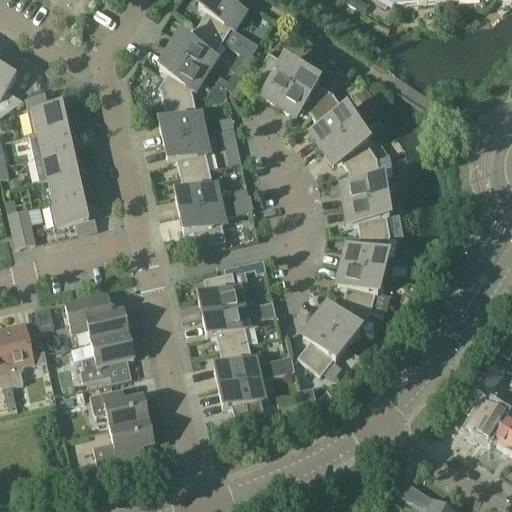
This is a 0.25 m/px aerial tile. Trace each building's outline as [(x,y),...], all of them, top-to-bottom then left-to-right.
[(197,32),(222,48),(230,34),(232,35),(243,18),(242,17),(244,13),(232,6),(230,9),(215,0),(205,0),(197,13),(205,18),(197,32)] [(395,8),(396,0),(381,0),(394,7),(394,8),(395,8)] [(418,9),(438,7),(437,0),(396,0),(395,8),(396,8),(418,6),(418,9)] [(350,7),(348,9),(356,14),(357,11),(361,5),(354,1),(350,7)] [(213,62),(222,48),(197,32),(188,46),(180,41),(169,58),(204,80),(215,63),(213,62)] [(244,43),(236,57),(248,65),(257,51),(244,43)] [(193,97),(204,80),(169,58),(158,75),(166,80),(157,94),(161,96),(164,111),(193,105),(191,96),(193,97)] [(278,111),(300,76),(283,66),(282,68),(268,58),(252,83),(266,93),(261,101),(278,111)] [(0,71),(0,122),(21,107),(5,97),(15,82),(0,71)] [(311,122),(332,99),(331,99),(316,89),(317,87),(300,76),(278,111),(295,122),(300,114),(310,121),(311,122)] [(234,78),(225,93),(228,95),(230,96),(234,91),(236,87),(240,81),(234,78)] [(236,87),(230,96),(239,102),(245,92),(236,87)] [(322,154),(356,131),(345,114),(343,116),(333,101),(333,100),(332,99),(311,122),(312,122),(318,132),(311,137),(322,154)] [(372,102),(361,109),(368,118),(378,111),(372,102)] [(163,149),(203,140),(199,120),(196,121),(193,105),(164,111),(167,127),(158,129),(163,149)] [(32,139),(66,132),(61,107),(27,115),(32,139)] [(230,121),(217,124),(220,135),(233,132),(230,121)] [(347,177),(376,165),(376,164),(375,164),(365,149),(367,148),(356,131),(322,154),(333,171),(341,165),(347,175),(347,176),(347,177)] [(41,162),(72,155),(66,132),(32,139),(32,140),(36,139),(41,162)] [(234,134),(219,138),(222,151),(225,150),(237,147),(234,134)] [(180,182),(209,176),(205,160),(207,159),(203,140),(163,149),(167,168),(176,166),(180,182)] [(46,185),(77,179),(72,155),(41,162),(46,185)] [(344,210),(385,203),(382,184),(379,184),(376,166),(377,166),(376,165),(347,177),(348,178),(348,177),(350,189),(341,191),(344,210)] [(179,220),(219,211),(215,191),(212,192),(209,176),(180,182),(183,198),(174,200),(179,220)] [(48,210),(82,202),(77,179),(46,185),(51,208),(48,209),(48,210)] [(259,187),(263,200),(276,196),(272,183),(259,187)] [(244,192),(232,195),(235,207),(247,205),(244,192)] [(82,202),(48,210),(53,234),(76,229),(78,241),(95,237),(93,225),(87,226),(82,202)] [(358,241),(389,243),(389,242),(386,224),(388,223),(385,203),(344,210),(348,230),(357,229),(359,240),(358,240),(358,241)] [(223,230),(223,228),(222,222),(252,216),(250,204),(247,205),(235,207),(219,211),(179,220),(183,239),(192,237),(196,254),(225,248),(221,231),(223,230)] [(8,219),(17,217),(14,205),(5,207),(8,219)] [(17,217),(8,219),(16,255),(34,251),(28,222),(26,219),(26,215),(17,217)] [(389,244),(389,243),(358,241),(358,242),(359,242),(356,254),(347,252),(342,271),(382,281),(387,262),(384,262),(389,244)] [(224,248),(212,251),(213,256),(226,254),(224,248)] [(202,323),(242,314),(238,295),(236,295),(232,279),(256,274),(257,277),(265,275),(263,266),(224,274),(226,280),(203,285),(207,302),(198,304),(202,323)] [(377,301),(382,281),(342,271),(337,290),(346,293),(343,304),(342,304),(342,305),(370,319),(370,318),(374,300),(377,301)] [(90,349),(128,340),(122,316),(95,322),(91,303),(66,309),(70,326),(74,325),(76,336),(87,333),(90,349)] [(369,320),(370,319),(342,305),(341,306),(342,306),(334,316),(327,310),(315,326),(347,351),(359,336),(358,334),(369,320)] [(48,312),(34,315),(37,326),(39,337),(53,334),(48,312)] [(219,357),(248,350),(244,334),(247,334),(242,314),(202,323),(206,343),(215,341),(219,357)] [(405,320),(395,317),(391,329),(400,333),(405,320)] [(335,367),(347,351),(315,326),(302,341),(310,347),(297,364),(320,382),(333,366),(335,367)] [(0,336),(9,376),(12,391),(23,389),(20,377),(23,372),(34,370),(34,369),(31,358),(24,329),(0,334),(0,336)] [(0,389),(1,394),(4,393),(12,391),(9,376),(0,336),(0,389)] [(128,340),(90,349),(93,363),(83,366),(85,376),(80,377),(83,388),(108,382),(106,371),(133,364),(128,340)] [(265,363),(258,365),(251,366),(248,350),(219,357),(223,373),(213,375),(218,394),(258,385),(295,377),(291,360),(265,366),(265,363)] [(43,356),(31,358),(34,369),(46,366),(43,356)] [(488,445),(510,411),(511,409),(492,397),(503,379),(489,370),(461,413),(474,421),(465,435),(486,449),(486,448),(488,446),(489,446),(488,445)] [(258,385),(218,394),(222,414),(231,412),(236,432),(265,426),(260,405),(262,405),(258,385)] [(109,435),(147,426),(141,401),(115,407),(112,396),(89,401),(91,413),(104,410),(109,435)] [(14,400),(6,402),(7,411),(15,409),(16,409),(14,400)] [(305,425),(317,418),(314,408),(301,410),(305,425)] [(287,429),(305,425),(301,410),(282,415),(285,430),(287,429)] [(508,458),(511,452),(511,412),(510,411),(488,445),(489,446),(508,458)] [(147,426),(109,435),(112,448),(92,452),(96,470),(98,481),(129,474),(126,457),(152,450),(147,426)] [(96,470),(70,476),(73,491),(99,485),(98,481),(96,470)] [(416,495),(411,503),(419,508),(424,500),(416,495)]
